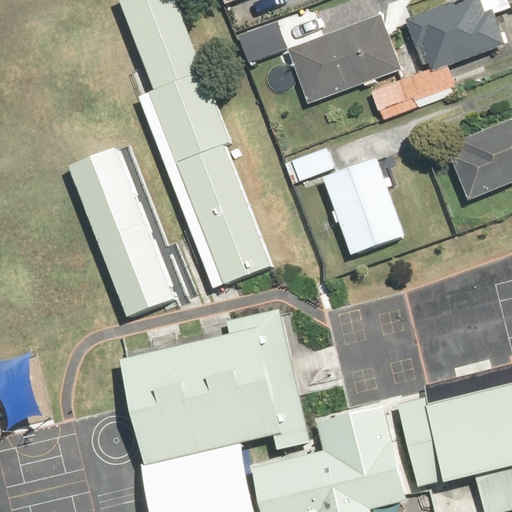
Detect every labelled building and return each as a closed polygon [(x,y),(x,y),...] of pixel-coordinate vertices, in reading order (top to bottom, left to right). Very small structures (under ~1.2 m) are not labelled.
[(80,0),(12,0),(23,24),(80,0)] [(173,0),(122,0),(154,87),(137,94),(208,289),(270,266),(173,0)] [(464,98),(454,67),(456,67),(511,48),(511,33),(506,15),(511,13),(511,0),(479,0),(420,19),(437,73),(377,91),(387,122),(464,98)] [(387,17),(295,49),(314,105),(406,74),(387,17)] [(465,159),(481,200),(511,187),(511,124),(472,140),(477,154),(465,159)] [(119,143),(66,164),(129,320),(182,299),(119,143)] [(333,148),(299,161),(307,183),(341,170),(333,148)] [(389,161),(333,177),(358,258),(413,241),(389,161)] [(234,333),(126,358),(151,463),(312,425),(284,307),(231,320),(234,333)] [(426,483),(511,461),(511,362),(402,390),(426,483)] [(320,511),(376,511),(374,503),(408,494),(384,402),(317,419),(323,443),(258,460),(271,511),(311,511),(320,510),(320,511)] [(511,467),(483,475),(491,505),(511,499),(511,467)]
